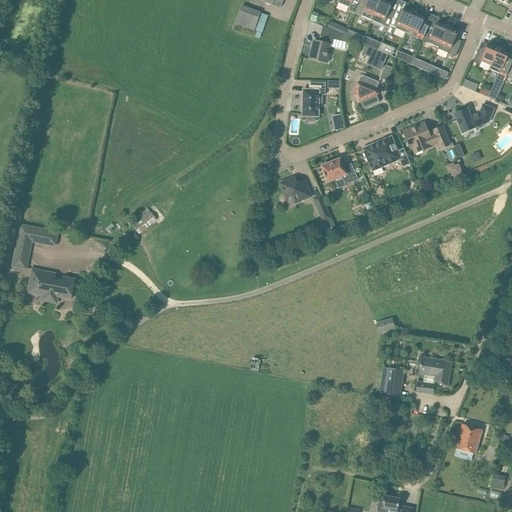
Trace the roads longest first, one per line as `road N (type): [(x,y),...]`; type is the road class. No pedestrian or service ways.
road 1 (residential): [(480,18),(447,94),(294,155),(279,141),(307,0)]
road 2 (unclassified): [(172,304),(252,296),(511,185)]
road 3 (residential): [(472,365),(435,465),(423,480),(403,483)]
road 4 (track): [(403,483),(306,471),(297,511)]
road 5 (track): [(511,237),(472,365)]
